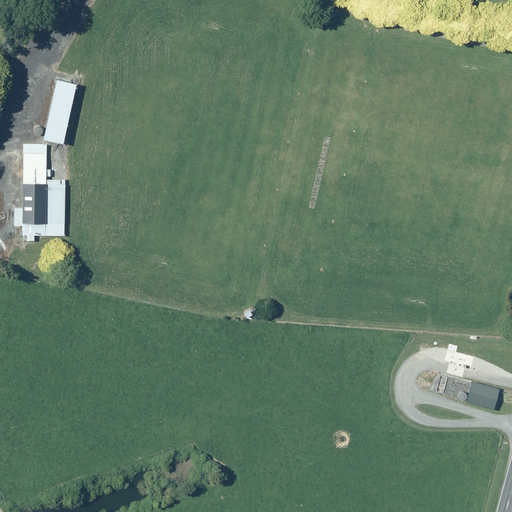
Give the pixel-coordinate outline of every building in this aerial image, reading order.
[(75,84),(55,79),(40,139),(61,144),(75,84)] [(42,130),(42,129),(42,128),(41,128),(41,127),(40,126),(39,126),(39,125),(38,125),(37,125),(36,125),(35,125),(34,125),(34,126),(33,126),(33,127),(32,127),(32,128),(32,129),(31,129),(31,130),(31,131),(32,131),(32,132),(32,133),(33,133),(33,134),(34,134),(34,135),(35,135),(36,135),(37,135),(38,135),(39,135),(40,134),(41,134),(41,133),(41,132),(42,132),(42,131),(42,130)] [(46,168),(46,144),(22,144),(21,209),(13,209),(13,226),(21,226),(20,235),(25,240),(34,241),(33,235),(63,237),(64,179),(46,178),(45,176),(50,176),(50,169),(46,168)] [(481,348),(462,343),(457,365),(502,377),(510,350),(481,343),(481,348)] [(499,388),(471,381),(465,402),(494,410),(499,388)] [(466,396),(466,395),(466,394),(466,393),(465,393),(465,392),(464,392),(464,391),(463,391),(462,391),(461,391),(460,391),(459,391),(459,392),(458,392),(458,393),(457,393),(457,394),(457,395),(457,396),(457,397),(458,398),(458,399),(459,399),(460,399),(460,400),(461,400),(462,400),(463,400),(463,399),(464,399),(465,399),(465,398),(465,397),(466,397),(466,396)]
